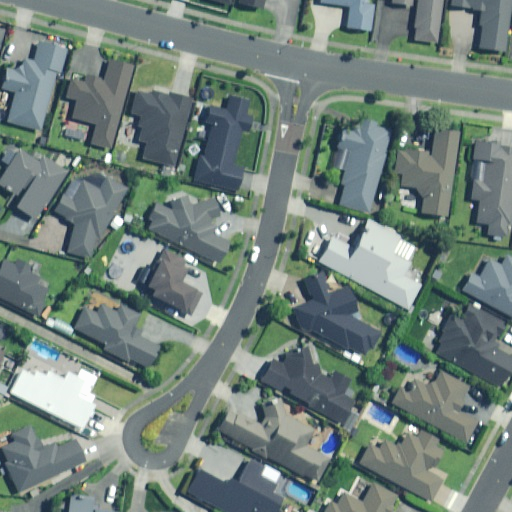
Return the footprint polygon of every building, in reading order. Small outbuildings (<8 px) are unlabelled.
[(235,0),(234,3),(258,10),(261,0),(235,0)] [(316,0),(316,3),(344,6),(341,28),(366,31),(369,5),(363,4),(363,0),(316,0)] [(414,0),(413,7),(409,40),(432,43),(438,0),(390,0),(390,4),(409,6),(409,0),(414,0)] [(506,0),(447,0),(446,6),(478,10),(473,48),(500,52),(506,0)] [(63,49),(34,41),(30,59),(21,57),(16,72),(3,68),(0,77),(0,89),(12,93),(3,122),(36,131),(53,71),(57,72),(63,49)] [(129,67),(105,60),(100,79),(82,75),(80,83),(67,79),(62,98),(75,101),(70,118),(91,124),(85,144),(107,149),(129,67)] [(187,101),(133,88),(127,113),(136,115),(134,125),(139,126),(136,139),(142,140),(138,158),(172,167),(187,101)] [(245,101),(224,97),(221,110),(204,106),(200,120),(207,122),(199,157),(195,156),(189,183),(234,193),(239,168),(229,166),(235,140),(242,142),(248,116),(242,114),(245,101)] [(359,216),(382,131),(348,122),(345,134),(330,130),(325,149),(344,154),(329,209),(359,216)] [(407,219),(437,224),(451,134),(420,129),(416,154),(390,150),(389,157),(383,157),(380,181),(388,182),(387,191),(411,195),(407,219)] [(511,132),(491,130),(489,145),(470,142),(467,159),(479,161),(477,182),(468,180),(465,200),(475,201),(472,223),(484,225),(483,235),(506,239),(510,239),(511,225),(511,132)] [(35,163),(14,150),(0,172),(0,188),(16,199),(10,207),(32,221),(64,171),(39,155),(35,163)] [(122,187),(101,177),(93,193),(76,185),(69,200),(59,195),(49,214),(74,226),(62,249),(84,260),(96,237),(98,238),(122,187)] [(166,209),(152,201),(137,227),(212,268),(227,242),(214,235),(210,221),(217,219),(209,195),(187,202),(185,195),(167,200),(170,211),(166,209)] [(320,240),(307,263),(396,312),(408,290),(394,282),(400,271),(381,261),(390,245),(360,228),(345,254),(320,240)] [(180,267),(183,262),(160,250),(154,261),(157,262),(145,285),(152,289),(148,297),(188,317),(200,294),(178,283),(185,269),(180,267)] [(0,260),(0,299),(34,317),(46,292),(33,285),(36,278),(23,272),(27,265),(9,256),(5,263),(0,260)] [(447,297),(511,329),(511,301),(509,300),(511,292),(511,266),(495,258),(488,272),(478,267),(470,283),(457,277),(447,297)] [(302,306),(285,312),(293,335),(356,366),(371,338),(337,320),(347,317),(338,291),(321,296),(315,278),(295,285),(302,306)] [(138,331),(130,327),(136,316),(117,305),(113,313),(97,305),(92,314),(81,308),(70,329),(100,345),(98,349),(123,362),(124,359),(143,369),(155,347),(135,337),(138,331)] [(443,322),(424,355),(490,392),(507,363),(483,350),(495,330),(456,308),(447,324),(443,322)] [(264,359),(252,381),(332,425),(343,406),(333,401),(342,385),(326,376),(322,384),(309,377),(312,372),(284,356),(264,359)] [(2,394),(71,428),(81,408),(64,400),(72,383),(56,375),(52,384),(27,371),(24,378),(13,373),(2,394)] [(388,389),(378,407),(456,451),(470,427),(448,414),(462,390),(431,372),(421,391),(405,382),(398,395),(388,389)] [(219,406),(204,434),(307,487),(318,466),(304,459),(315,439),(260,412),(254,423),(219,406)] [(0,475),(11,497),(74,465),(62,440),(32,455),(21,431),(0,441),(0,475)] [(348,472),(419,506),(430,484),(417,478),(433,445),(408,433),(405,440),(396,435),(389,449),(373,441),(368,453),(360,449),(348,472)] [(188,475),(175,497),(203,511),(268,511),(272,504),(261,498),(265,490),(249,481),(254,473),(238,464),(222,493),(188,475)] [(408,511),(361,488),(352,507),(335,498),(329,509),(322,506),(318,511),(408,511)] [(89,511),(90,500),(57,497),(55,511),(89,511)]
